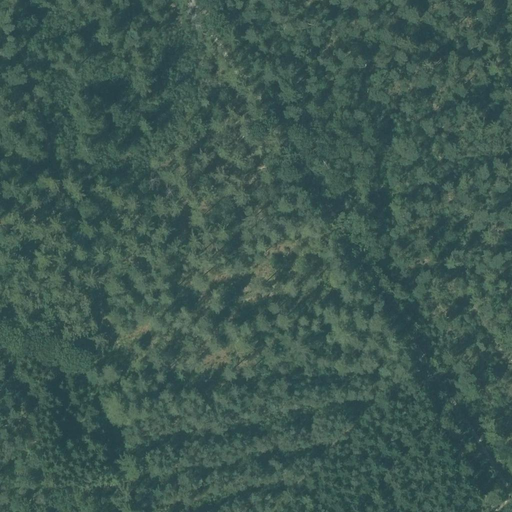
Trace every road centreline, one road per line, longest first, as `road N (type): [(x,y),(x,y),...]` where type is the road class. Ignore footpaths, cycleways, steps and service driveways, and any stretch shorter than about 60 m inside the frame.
road 1 (unknown): [(511,491),(287,148)]
road 2 (track): [(383,0),(334,95),(287,148)]
road 3 (unknown): [(287,148),(190,0)]
